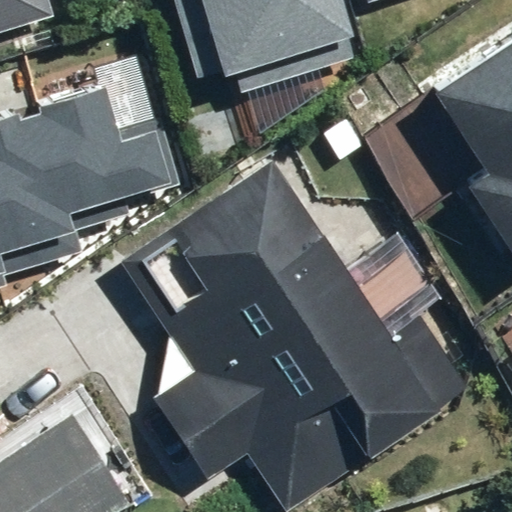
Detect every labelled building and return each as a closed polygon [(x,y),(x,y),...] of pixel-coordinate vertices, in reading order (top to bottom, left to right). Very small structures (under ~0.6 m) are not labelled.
[(0,0),(0,32),(40,21),(33,0),(0,0)] [(353,32),(344,0),(188,0),(210,73),(353,32)] [(511,27),(436,80),(404,101),(459,181),(441,193),(498,277),(511,267),(511,27)] [(0,242),(158,206),(141,133),(102,142),(90,88),(0,108),(0,242)] [(458,382),(416,324),(445,304),(384,219),(356,240),(302,165),(276,183),(290,203),(282,210),(257,176),(227,198),(244,221),(169,275),(155,255),(128,275),(160,318),(150,326),(183,372),(127,413),(193,505),(243,469),(274,511),(283,511),(321,485),(279,428),(311,405),(350,459),(458,382)] [(511,343),(492,357),(511,386),(511,343)] [(0,511),(102,511),(107,510),(48,419),(0,449),(0,511)]
